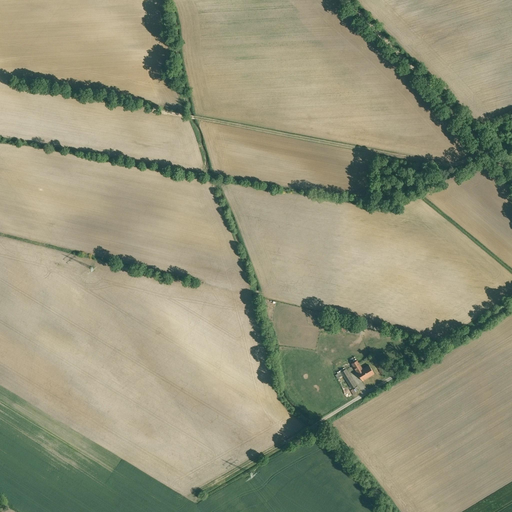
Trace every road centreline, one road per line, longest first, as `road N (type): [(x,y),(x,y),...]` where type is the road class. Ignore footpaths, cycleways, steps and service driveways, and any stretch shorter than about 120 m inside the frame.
road 1 (unclassified): [(511,303),(213,488)]
road 2 (track): [(347,0),(511,176)]
